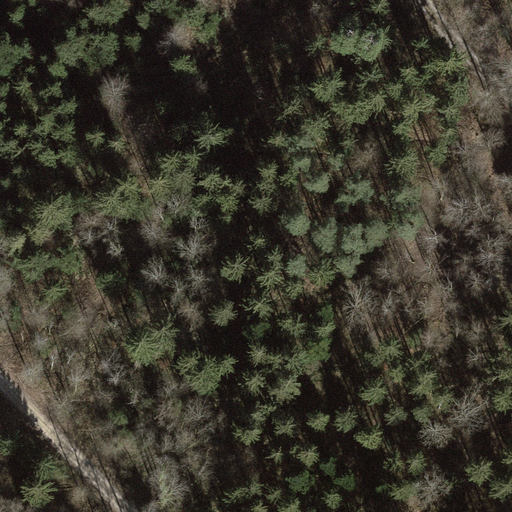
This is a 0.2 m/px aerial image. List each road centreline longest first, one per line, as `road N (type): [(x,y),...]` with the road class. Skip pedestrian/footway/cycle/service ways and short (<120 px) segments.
road 1 (track): [(0,389),(120,511)]
road 2 (track): [(511,95),(461,50),(427,0)]
